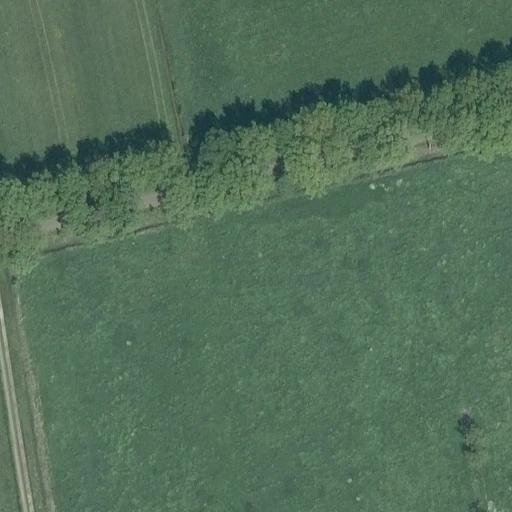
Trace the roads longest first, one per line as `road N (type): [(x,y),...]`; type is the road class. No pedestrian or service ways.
road 1 (unclassified): [(0,229),(511,108)]
road 2 (track): [(0,321),(31,511)]
